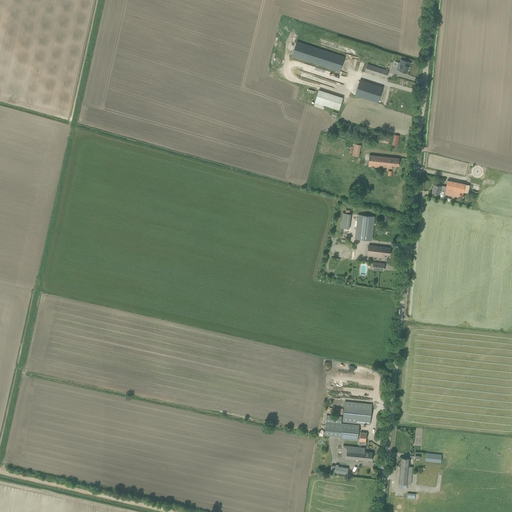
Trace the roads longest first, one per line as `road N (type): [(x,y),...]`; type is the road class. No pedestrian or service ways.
road 1 (unclassified): [(380,511),(432,0)]
road 2 (track): [(172,511),(0,471)]
